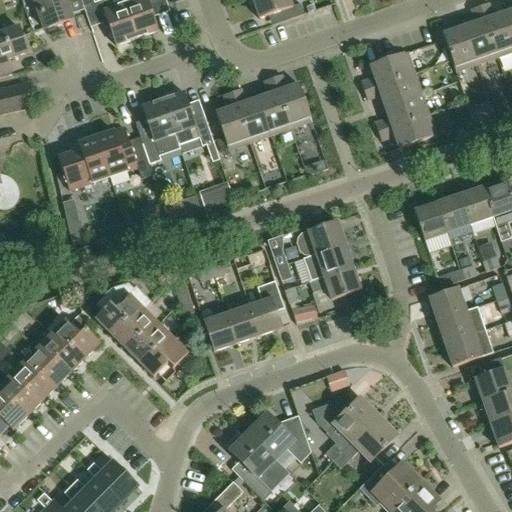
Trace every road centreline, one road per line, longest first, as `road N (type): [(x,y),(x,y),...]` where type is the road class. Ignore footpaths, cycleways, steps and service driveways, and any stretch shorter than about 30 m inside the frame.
road 1 (residential): [(389,360),(354,353),(199,407),(172,464)]
road 2 (residential): [(447,0),(262,61),(237,60),(223,45)]
road 3 (residential): [(0,487),(8,496),(104,403),(172,464)]
road 4 (residential): [(488,511),(407,375),(389,360)]
road 5 (residential): [(66,96),(223,45)]
road 6 (residential): [(389,360),(400,335),(400,303),(376,216)]
